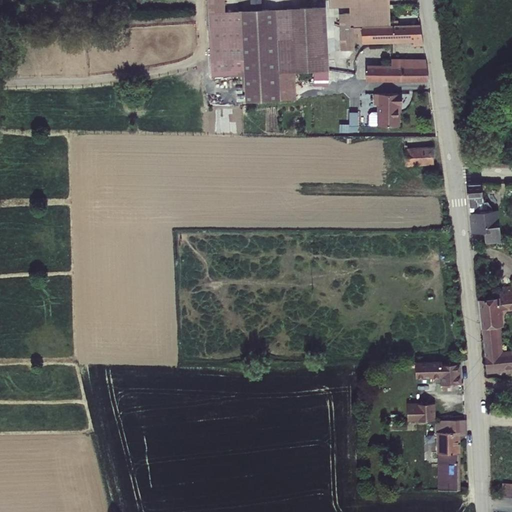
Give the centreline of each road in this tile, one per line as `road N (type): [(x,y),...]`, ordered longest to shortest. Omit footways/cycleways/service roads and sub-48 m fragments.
road 1 (unclassified): [(481,511),(452,173)]
road 2 (track): [(20,88),(101,86),(196,63),(200,0)]
road 3 (unclassified): [(452,173),(428,0)]
